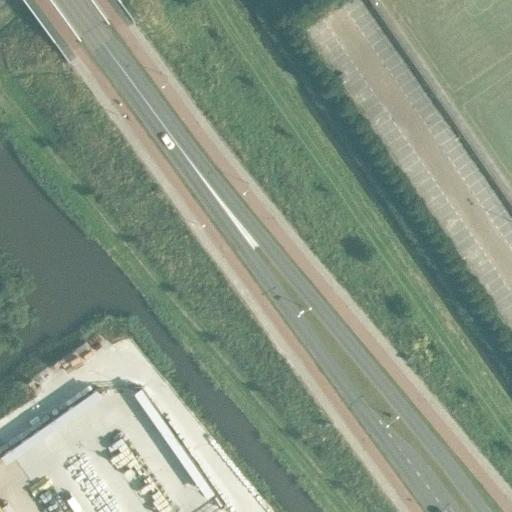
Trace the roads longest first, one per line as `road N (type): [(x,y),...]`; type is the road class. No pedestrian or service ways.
road 1 (secondary): [(481,511),(264,242),(205,183)]
road 2 (secondary): [(205,183),(248,254),(444,511)]
road 3 (secondary): [(71,0),(205,183)]
